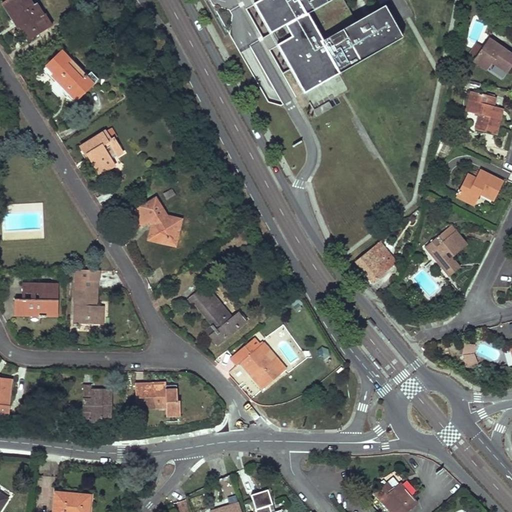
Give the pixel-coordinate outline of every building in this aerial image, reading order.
[(28,0),(7,0),(2,3),(13,19),(17,16),(23,25),(19,27),(26,37),(35,31),(38,35),(47,29),(40,18),(43,16),(36,4),(32,6),(28,0)] [(292,69),(303,89),(336,70),(338,74),(402,38),(384,6),(355,21),(343,0),(252,0),(255,3),(271,33),(278,44),(292,69)] [(47,29),(52,26),(45,14),(43,16),(40,18),(47,29)] [(17,16),(13,19),(18,28),(19,27),(23,25),(17,16)] [(35,31),(26,37),(29,41),(38,35),(35,31)] [(475,58),(473,61),(487,70),(491,63),(507,74),(511,66),(511,54),(488,39),(482,48),(475,58)] [(470,54),(475,58),(482,48),(477,44),(470,54)] [(62,52),(47,66),(54,73),(52,75),(60,84),(75,100),(93,84),(97,80),(91,73),(86,77),(62,52)] [(336,70),(301,90),(303,94),(332,77),(338,74),(336,70)] [(467,112),(479,115),(475,130),(496,135),(498,127),(501,114),(492,112),(493,106),(495,97),(471,91),(467,112)] [(317,115),(332,107),(328,100),(313,107),(317,115)] [(105,131),(80,147),(85,156),(86,156),(90,153),(94,160),(90,162),(99,175),(115,164),(105,150),(110,146),(116,156),(122,152),(113,138),(111,140),(105,131)] [(479,170),(475,179),(479,181),(483,172),(479,170)] [(466,175),(455,197),(474,206),(480,195),(494,201),(497,194),(503,182),(483,172),(479,181),(475,179),(466,175)] [(165,213),(155,198),(133,212),(127,202),(120,207),(126,216),(132,226),(135,231),(150,222),(152,225),(154,224),(151,237),(173,243),(179,220),(164,217),(165,213)] [(438,236),(430,242),(434,248),(429,252),(449,277),(460,267),(451,256),(449,259),(444,254),(449,251),(453,256),(467,245),(455,231),(442,242),(438,236)] [(384,238),(356,261),(373,282),(391,267),(386,260),(387,259),(379,250),(387,243),(384,238)] [(430,242),(424,247),(429,252),(434,248),(430,242)] [(430,296),(442,283),(424,266),(412,278),(430,296)] [(76,270),(76,280),(74,324),(72,324),(72,327),(77,327),(78,324),(102,325),(103,306),(97,306),(93,306),(94,281),(97,281),(97,270),(76,270)] [(37,285),(22,284),(22,300),(39,300),(39,294),(37,294),(37,285)] [(56,286),(37,285),(37,294),(39,294),(39,300),(22,300),(16,300),(16,316),(39,316),(39,318),(45,319),(45,316),(55,317),(56,286)] [(204,285),(189,298),(194,305),(196,304),(200,301),(220,327),(210,337),(217,346),(246,322),(238,312),(231,319),(204,285)] [(220,327),(200,301),(196,304),(205,316),(213,326),(206,332),(210,337),(220,327)] [(260,345),(253,337),(244,346),(250,353),(260,345)] [(262,390),(266,386),(280,374),(263,355),(269,350),(263,342),(260,345),(250,353),(244,346),(229,358),(236,366),(240,363),(251,376),(262,390)] [(475,366),(476,343),(464,343),(463,365),(475,366)] [(269,350),(263,355),(280,374),(286,370),(269,350)] [(2,380),(0,379),(0,415),(8,416),(11,380),(2,380)] [(165,383),(134,384),(135,391),(143,391),(142,387),(165,386),(165,383)] [(91,386),(83,386),(82,412),(91,412),(91,419),(91,423),(101,423),(102,420),(111,420),(112,391),(95,390),(95,394),(91,394),(91,386)] [(143,391),(135,391),(136,411),(145,410),(145,409),(166,408),(167,416),(180,416),(179,401),(177,401),(176,391),(165,390),(165,386),(142,387),(143,391)] [(241,511),(239,504),(231,478),(218,482),(227,508),(213,511),(241,511)] [(408,511),(417,505),(394,478),(375,494),(385,505),(391,511),(408,511)] [(268,491),(252,496),(256,511),(280,511),(281,511),(278,511),(270,511),(268,505),(272,504),(268,491)] [(75,495),(54,493),(53,511),(85,511),(85,509),(89,510),(90,496),(75,495)]
